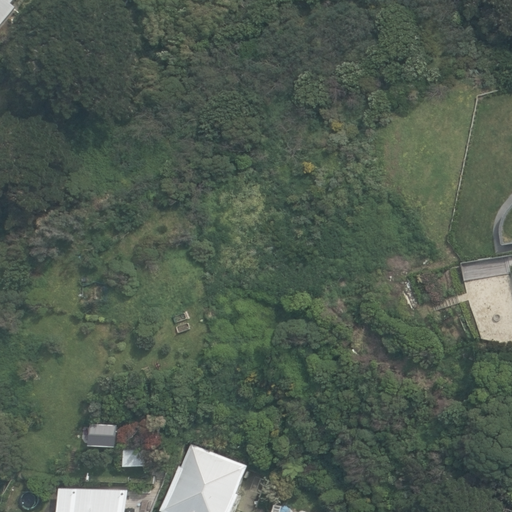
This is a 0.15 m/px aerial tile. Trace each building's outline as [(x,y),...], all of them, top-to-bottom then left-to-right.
[(0,0),(0,29),(18,7),(15,4),(18,0),(0,0)] [(94,442),(117,444),(119,428),(96,426),(94,442)] [(168,511),(167,511),(237,511),(243,495),(240,494),(250,465),(191,444),(183,468),(180,467),(176,478),(167,475),(159,499),(168,502),(165,510),(168,511)] [(125,449),(125,466),(149,465),(148,448),(125,449)] [(129,511),(130,490),(62,487),(61,511),(129,511)]
